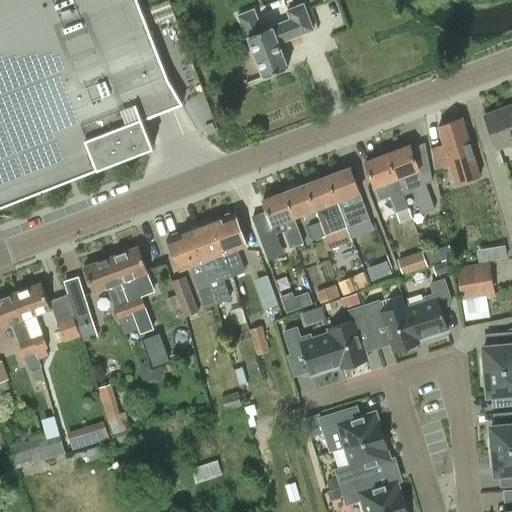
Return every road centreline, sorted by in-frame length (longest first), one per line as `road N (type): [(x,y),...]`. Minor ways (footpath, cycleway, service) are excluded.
road 1 (tertiary): [(0,254),(511,60)]
road 2 (residential): [(467,511),(446,363),(393,380)]
road 3 (residential): [(393,380),(439,511)]
